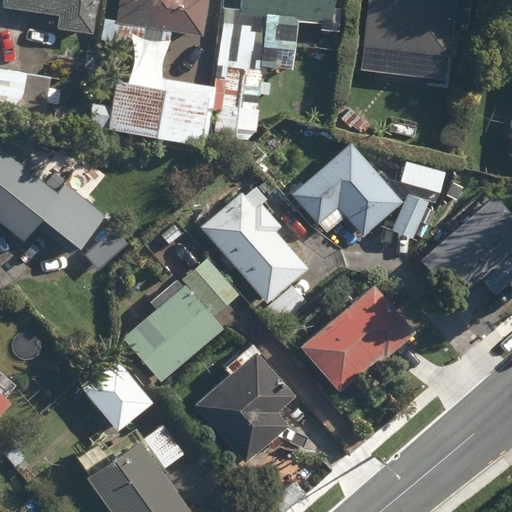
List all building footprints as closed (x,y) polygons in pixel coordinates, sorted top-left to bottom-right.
[(59,27),(94,33),(98,0),(4,0),(4,4),(61,14),(59,27)] [(120,0),(114,41),(169,49),(172,29),(204,34),(209,0),(120,0)] [(243,0),(242,12),(332,23),(335,0),(243,0)] [(369,0),(365,46),(451,56),(455,21),(469,23),(471,0),(369,0)] [(221,107),(256,112),(262,69),(260,69),(261,59),(251,57),(255,28),(222,23),(214,75),(225,77),(221,107)] [(118,68),(125,68),(131,64),(131,57),(127,52),(120,51),(114,55),(113,62),(118,68)] [(84,69),(95,70),(96,56),(85,55),(84,69)] [(0,107),(44,115),(46,103),(59,105),(61,89),(49,87),(51,76),(0,67),(0,107)] [(110,128),(208,142),(216,86),(161,77),(160,86),(117,79),(110,128)] [(338,207),(363,236),(404,201),(352,141),(291,192),(318,224),(338,207)] [(36,225),(74,256),(107,214),(66,181),(58,191),(0,144),(0,220),(24,240),(36,225)] [(33,168),(40,169),(45,162),(41,155),(33,154),(29,161),(33,168)] [(404,201),(423,210),(435,182),(443,186),(447,176),(420,164),(404,201)] [(445,195),(456,201),(464,187),(453,181),(445,195)] [(202,224),(267,301),(309,266),(277,230),(282,225),(261,202),(256,206),(243,190),(202,224)] [(422,259),(457,298),(481,277),(496,294),(511,280),(511,212),(496,195),(422,259)] [(131,243),(116,226),(87,252),(102,269),(131,243)] [(124,337),(161,380),(224,325),(215,314),(238,294),(208,259),(183,280),(185,283),(124,337)] [(301,345),(340,390),(384,352),(387,355),(417,329),(375,281),(301,345)] [(263,311),(277,327),(307,300),(293,285),(263,311)] [(196,404),(247,461),(268,442),(274,448),(284,439),(278,433),(290,423),(279,410),(297,393),(251,342),(223,366),(229,374),(196,404)] [(85,385),(119,428),(154,401),(120,358),(85,385)] [(0,411),(11,399),(7,394),(17,383),(0,368),(0,411)] [(90,476),(114,511),(194,511),(163,469),(185,454),(164,424),(90,476)]
